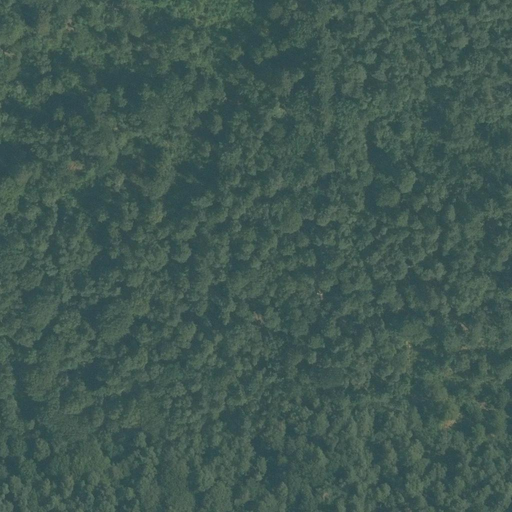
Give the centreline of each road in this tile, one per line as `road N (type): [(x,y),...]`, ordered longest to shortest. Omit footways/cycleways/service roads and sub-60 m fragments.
road 1 (track): [(0,338),(318,279),(384,272),(414,279),(444,261),(511,244)]
road 2 (track): [(318,279),(321,511)]
road 3 (track): [(0,344),(36,511)]
